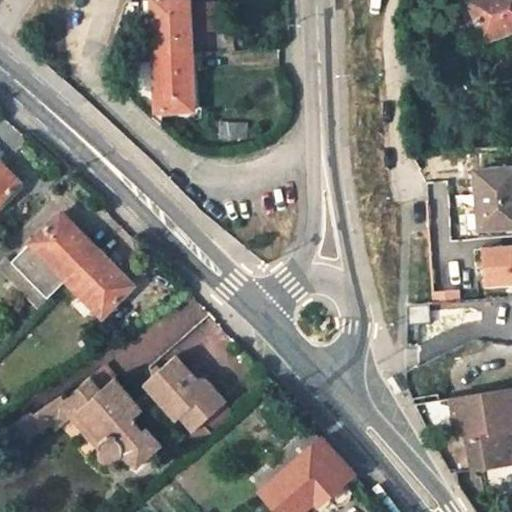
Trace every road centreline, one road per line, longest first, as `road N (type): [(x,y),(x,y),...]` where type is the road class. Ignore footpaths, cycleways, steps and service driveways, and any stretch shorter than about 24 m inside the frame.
road 1 (tertiary): [(268,315),(132,184),(0,73)]
road 2 (residential): [(396,0),(389,24),(400,187)]
road 3 (unclassified): [(329,182),(321,0)]
road 4 (tertiary): [(439,511),(329,382)]
road 5 (unknown): [(356,329),(395,345),(511,324)]
